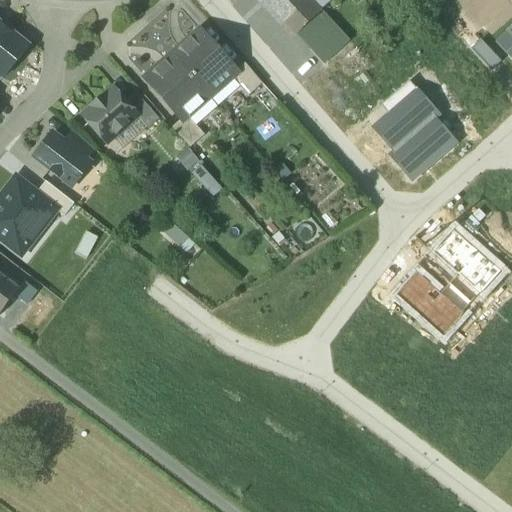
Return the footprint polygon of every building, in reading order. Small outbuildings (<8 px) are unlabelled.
[(260,0),(292,35),(318,10),(308,0),(260,0)] [(308,0),(318,10),(329,0),(308,0)] [(29,47),(0,24),(0,75),(3,78),(29,47)] [(511,26),(495,43),(511,61),(511,26)] [(199,30),(171,54),(209,97),(231,78),(230,76),(235,71),(199,30)] [(469,50),(489,71),(500,61),(480,40),(469,50)] [(209,97),(171,54),(144,78),(180,120),(186,115),(187,116),(209,97)] [(262,84),(244,64),(235,71),(230,76),(231,78),(248,96),(262,84)] [(382,104),(389,112),(416,88),(409,80),(382,104)] [(439,113),(416,88),(389,112),(371,128),(394,153),(434,118),(439,113)] [(114,89),(104,97),(103,96),(91,107),(92,108),(82,117),(105,143),(136,116),(137,115),(125,101),(114,89)] [(158,119),(135,92),(125,101),(137,115),(136,116),(148,129),(158,119)] [(180,120),(171,128),(189,148),(204,135),(187,116),(186,115),(180,120)] [(455,142),(434,118),(394,153),(390,157),(411,181),(455,142)] [(93,150),(72,132),(63,143),(85,160),(93,150)] [(52,134),(34,157),(64,181),(71,172),(78,178),(90,163),(85,160),(63,143),(52,134)] [(185,164),(211,196),(219,189),(193,157),(185,164)] [(55,211),(58,207),(36,191),(17,176),(0,197),(0,241),(20,257),(55,211)] [(64,217),(74,204),(44,181),(36,191),(58,207),(55,211),(64,217)] [(474,307),(504,271),(451,226),(421,261),(474,307)] [(443,342),(474,307),(421,261),(390,296),(443,342)] [(19,290),(3,278),(0,282),(0,314),(14,297),(19,290)] [(14,297),(27,306),(37,292),(24,283),(19,290),(14,297)]
